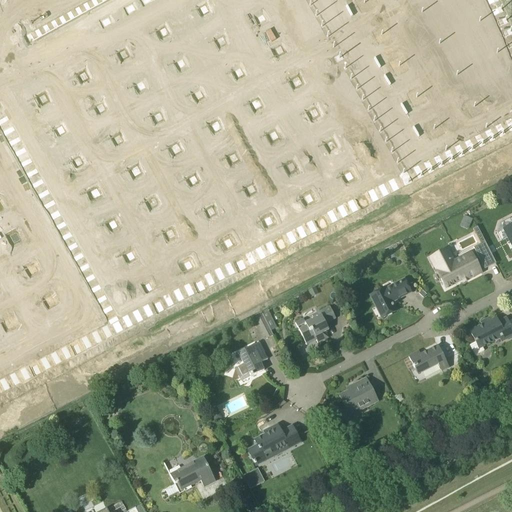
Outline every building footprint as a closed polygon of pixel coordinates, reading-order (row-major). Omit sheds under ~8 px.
[(14,10),(0,17),(0,72),(129,327),(405,186),(309,0),(129,0),(34,49),(14,10)] [(309,0),(405,186),(511,131),(511,23),(500,0),(309,0)] [(0,392),(129,327),(0,72),(0,392)] [(463,216),(460,224),(469,227),(472,220),(463,216)] [(475,228),(471,230),(478,245),(471,249),(477,261),(489,255),(483,243),(475,228)] [(470,253),(453,262),(450,256),(449,257),(448,256),(447,257),(447,258),(436,263),(435,263),(434,263),(434,264),(437,271),(446,288),(462,280),(463,282),(480,273),(470,253)] [(391,302),(410,293),(404,281),(385,291),(384,289),(371,296),(382,318),(395,312),(391,302)] [(315,288),(308,292),(311,298),(318,294),(315,288)] [(295,323),(299,331),(306,346),(316,341),(317,344),(328,338),(325,332),(328,330),(325,324),(336,319),(330,307),(319,313),(320,316),(305,323),(303,319),(295,323)] [(262,315),(256,318),(267,339),(273,336),(262,315)] [(498,323),(496,319),(487,323),(486,320),(480,323),(482,326),(470,332),(479,349),(504,337),(505,340),(511,336),(511,330),(506,319),(498,323)] [(259,343),(238,354),(229,358),(242,382),(264,371),(260,363),(267,360),(259,343)] [(418,352),(408,357),(414,368),(418,366),(422,373),(438,365),(441,372),(448,369),(437,346),(420,355),(418,352)] [(189,358),(182,361),(185,367),(194,363),(191,357),(189,358)] [(366,408),(376,403),(370,392),(372,391),(366,379),(354,385),(356,387),(339,396),(344,406),(346,406),(349,412),(364,404),(366,408)] [(230,412),(248,405),(244,393),(226,400),(230,412)] [(104,404),(102,413),(110,416),(113,416),(115,407),(104,404)] [(217,408),(210,411),(215,422),(222,419),(217,408)] [(248,451),(256,466),(300,443),(292,426),(281,432),(277,425),(264,432),(265,435),(255,441),(257,446),(248,451)] [(170,476),(175,485),(165,490),(168,498),(200,481),(204,488),(215,482),(203,459),(170,476)] [(253,472),(243,476),(250,490),(259,485),(253,472)]
